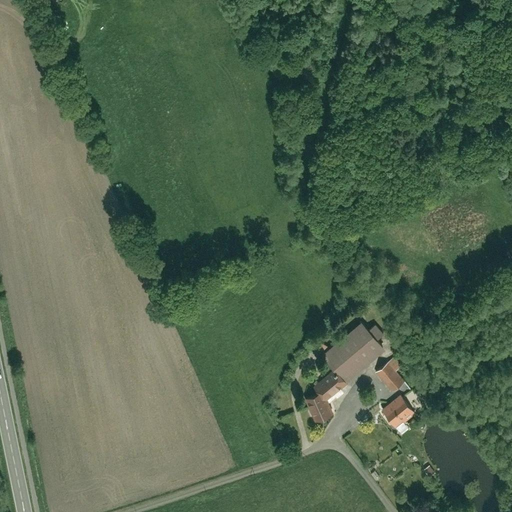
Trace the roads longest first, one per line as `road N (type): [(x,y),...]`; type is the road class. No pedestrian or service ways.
road 1 (residential): [(132,511),(322,447),(345,450),(391,511)]
road 2 (primary): [(24,511),(0,390)]
